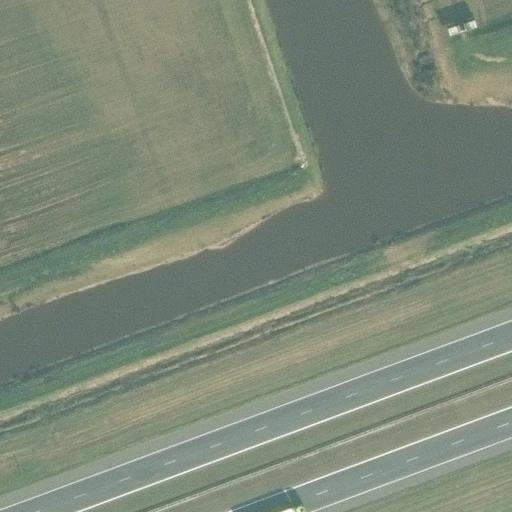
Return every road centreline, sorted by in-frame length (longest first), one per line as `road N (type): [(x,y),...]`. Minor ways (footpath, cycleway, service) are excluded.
road 1 (motorway): [(511,336),(38,511)]
road 2 (motorway): [(274,511),(511,423)]
